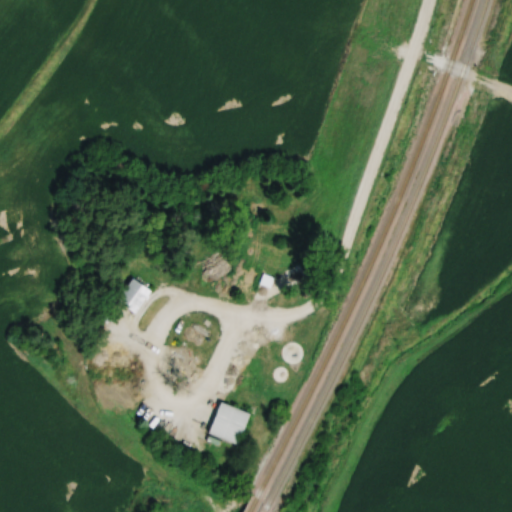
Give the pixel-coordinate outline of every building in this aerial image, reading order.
[(269,266),(279,270),(284,256),(255,244),(243,272),(263,281),(269,266)] [(110,292),(129,304),(144,280),(125,268),(110,292)] [(136,315),(153,292),(134,278),(117,301),(136,315)] [(216,331),(186,316),(175,337),(205,352),(216,331)] [(304,351),(291,342),(281,356),(294,366),(304,351)] [(96,362),(104,368),(108,363),(123,375),(133,363),(110,344),(96,362)] [(202,427),(215,395),(247,409),(234,440),(202,427)]
